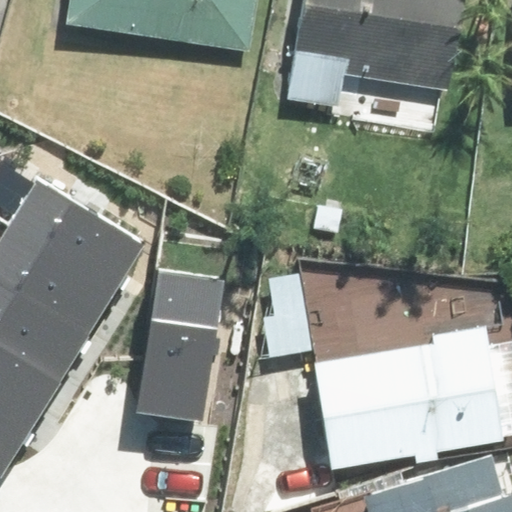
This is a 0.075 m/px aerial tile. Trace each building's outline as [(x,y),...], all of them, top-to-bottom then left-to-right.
[(263,43),(269,0),(78,0),(76,16),(263,43)] [(307,0),(290,90),(350,101),(357,67),(466,88),(482,0),(307,0)] [(511,318),(325,345),(342,461),(511,436),(511,318)] [(0,385),(0,511),(12,511),(141,491),(138,468),(213,455),(196,353),(0,385)] [(314,511),(511,511),(511,454),(511,450),(313,509),(314,511)]
